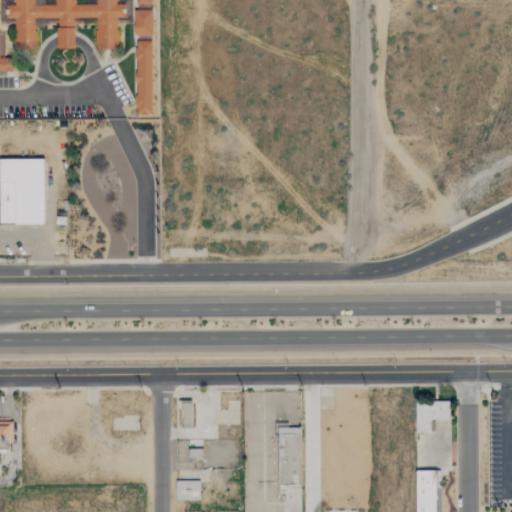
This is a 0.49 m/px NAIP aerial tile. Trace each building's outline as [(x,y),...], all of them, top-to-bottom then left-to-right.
[(13,0),(35,0),(35,4),(56,4),(55,0),(76,0),(76,4),(97,4),(96,0),(118,0),(118,4),(125,4),(126,17),(117,17),(118,48),(96,48),(95,17),(74,17),(74,47),(57,47),(56,17),(35,17),(36,48),(14,48),(13,18),(5,18),(5,4),(14,3),(13,0)] [(152,35),(152,11),(133,11),(133,35),(152,35)] [(4,59),(4,33),(0,33),(0,74),(12,75),(12,59),(4,59)] [(151,42),(136,42),(135,115),(151,115),(151,42)] [(0,158),(44,159),(45,225),(0,225),(0,158)] [(416,404),(416,432),(430,432),(430,419),(449,419),(449,400),(433,401),(433,404),(416,404)] [(180,403),(191,403),(191,427),(179,427),(180,403)] [(0,417),(13,417),(13,423),(19,423),(19,462),(19,486),(0,486),(0,417)] [(277,427),(300,427),(300,485),(277,485),(277,427)] [(415,511),(415,470),(440,470),(440,489),(436,489),(436,511),(415,511)] [(175,480),(200,480),(200,499),(175,499),(175,480)]
